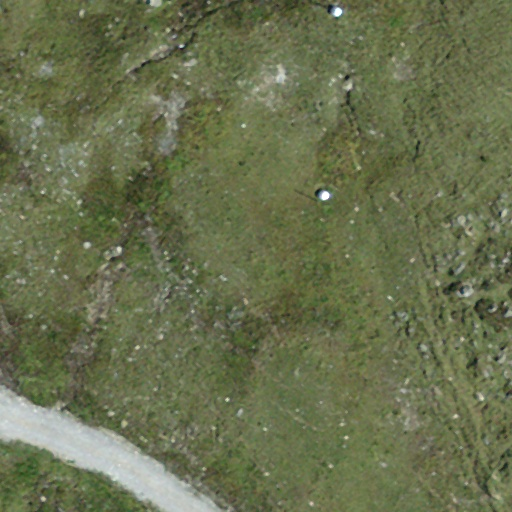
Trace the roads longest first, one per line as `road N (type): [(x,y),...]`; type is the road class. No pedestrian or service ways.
road 1 (track): [(511,504),(477,396),(374,233),(412,0)]
road 2 (track): [(198,511),(107,447),(0,412)]
